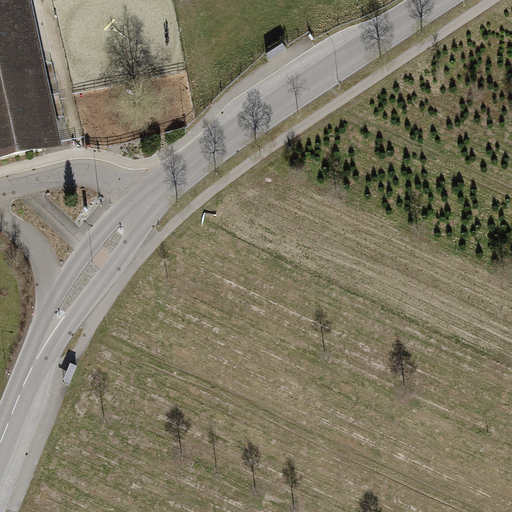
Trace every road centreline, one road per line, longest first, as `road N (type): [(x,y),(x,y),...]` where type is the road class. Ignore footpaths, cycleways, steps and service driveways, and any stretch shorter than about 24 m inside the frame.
road 1 (tertiary): [(0,447),(52,325),(149,203),(261,112),(435,0)]
road 2 (track): [(489,0),(205,199),(126,281)]
